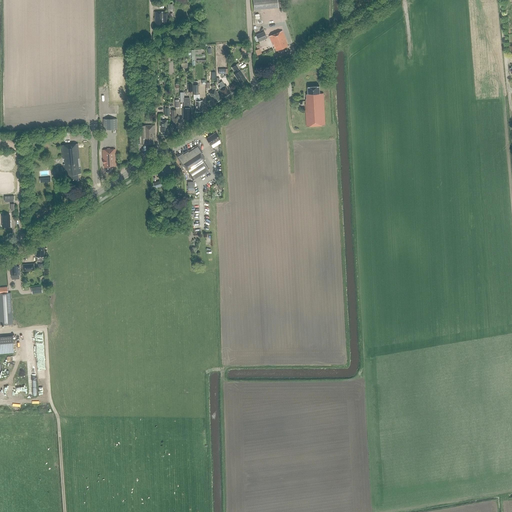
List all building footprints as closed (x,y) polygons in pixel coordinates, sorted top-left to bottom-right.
[(253,0),(254,10),(278,8),(277,0),(253,0)] [(168,12),(163,12),(155,12),(155,25),(157,25),(157,27),(162,27),(162,25),(164,25),(164,23),(169,22),(168,12)] [(285,41),(286,40),(282,31),(269,37),(274,48),(275,48),(276,51),(278,50),(280,56),(288,53),(286,47),(288,46),(285,41)] [(267,39),(264,32),(256,35),(259,42),(267,39)] [(246,79),(241,70),(240,71),(236,65),(232,68),(234,71),(235,70),(236,73),(234,74),(240,83),(246,79)] [(230,93),(227,89),(228,89),(226,86),(225,86),(224,84),(222,81),(218,84),(220,87),(219,88),(224,97),(230,93)] [(305,104),(306,127),(325,125),(324,93),(320,94),(319,86),(308,87),(308,94),(306,94),(307,99),(306,99),(306,104),(305,104)] [(221,99),(218,96),(219,95),(215,89),(209,93),(213,99),(215,102),(216,101),(217,102),(221,99)] [(199,94),(193,95),(193,100),(195,100),(196,112),(202,111),(202,108),(203,108),(202,101),(200,101),(200,99),(199,94)] [(191,113),(191,108),(190,108),(190,98),(184,99),(184,108),(183,108),(183,115),(184,119),(191,119),(191,115),(190,113),(191,113)] [(103,129),(117,129),(117,118),(103,118),(103,129)] [(168,130),(168,121),(159,121),(159,126),(161,126),(161,133),(162,133),(162,135),(167,135),(167,130),(168,130)] [(155,133),(155,130),(154,130),(154,126),(139,126),(140,144),(146,144),(146,145),(154,144),(153,139),(153,133),(155,133)] [(220,140),(215,133),(206,139),(211,146),(220,140)] [(78,144),(61,146),(64,170),(65,170),(66,176),(67,175),(68,181),(79,180),(78,174),(81,174),(78,144)] [(209,170),(203,161),(205,159),(200,152),(202,151),(198,145),(189,151),(188,150),(183,153),(183,152),(176,157),(182,165),(183,167),(184,166),(193,180),(209,170)] [(116,166),(115,149),(103,150),(103,164),(104,164),(104,168),(105,167),(106,172),(114,172),(114,166),(116,166)] [(171,172),(168,167),(167,167),(164,163),(158,168),(161,172),(160,173),(163,177),(171,172)] [(155,189),(164,186),(162,180),(153,183),(155,189)] [(10,227),(9,215),(1,216),(2,227),(10,227)] [(43,257),(44,257),(44,248),(42,248),(42,246),(37,246),(37,248),(36,248),(36,258),(37,258),(37,261),(44,261),(43,257)] [(19,266),(16,267),(16,265),(11,265),(12,268),(10,268),(11,277),(12,276),(12,280),(19,279),(19,276),(20,276),(19,266)] [(0,325),(13,324),(11,293),(8,293),(7,287),(0,287),(0,325)] [(13,335),(0,336),(0,353),(14,353),(13,335)]
